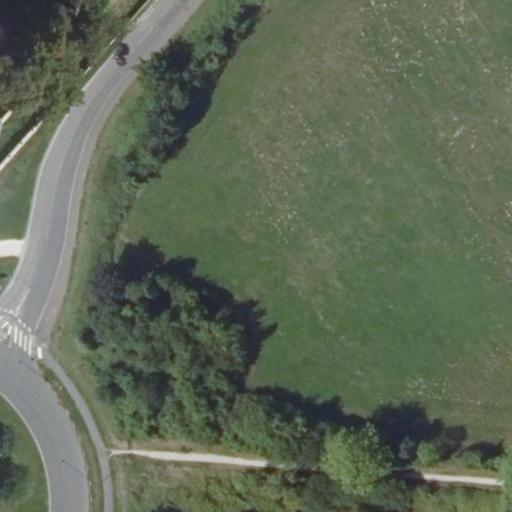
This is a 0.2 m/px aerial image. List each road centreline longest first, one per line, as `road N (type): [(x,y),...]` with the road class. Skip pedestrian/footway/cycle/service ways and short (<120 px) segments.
road 1 (unclassified): [(177,0),(81,116),(31,284)]
road 2 (secondary): [(79,511),(72,456),(26,381)]
